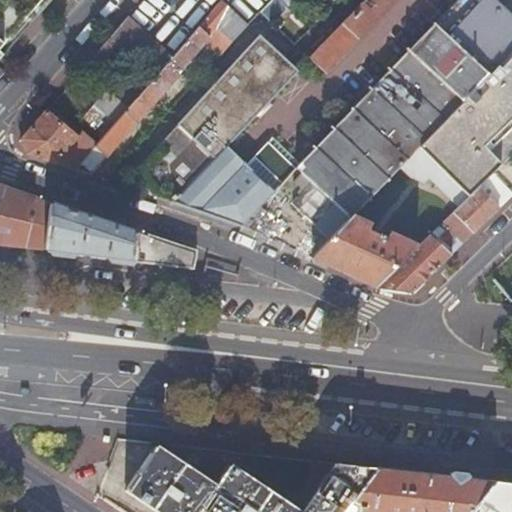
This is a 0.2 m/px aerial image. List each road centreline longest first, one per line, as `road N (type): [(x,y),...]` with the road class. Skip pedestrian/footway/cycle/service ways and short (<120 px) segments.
road 1 (residential): [(411,330),(196,236),(0,169)]
road 2 (residential): [(184,365),(231,427),(511,466)]
road 3 (primary): [(229,353),(204,334),(0,305)]
road 4 (primary): [(0,356),(90,370),(184,365)]
road 5 (primary): [(229,353),(406,374)]
road 6 (residential): [(0,126),(108,0)]
road 7 (unclassified): [(511,229),(411,330)]
